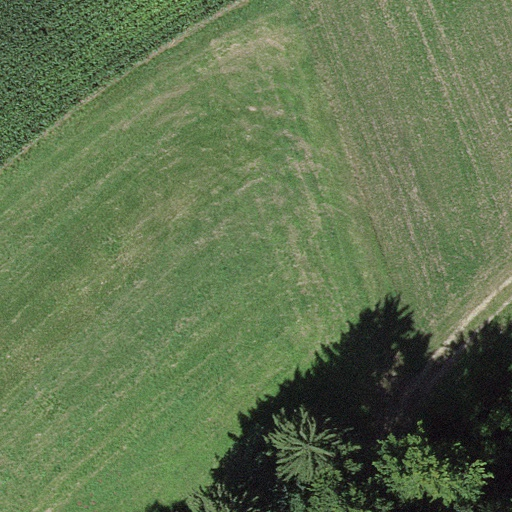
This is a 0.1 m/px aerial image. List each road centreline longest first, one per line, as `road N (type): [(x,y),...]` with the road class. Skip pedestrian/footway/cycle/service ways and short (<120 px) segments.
road 1 (track): [(300,113),(376,369),(403,417)]
road 2 (track): [(348,511),(436,366),(511,286)]
